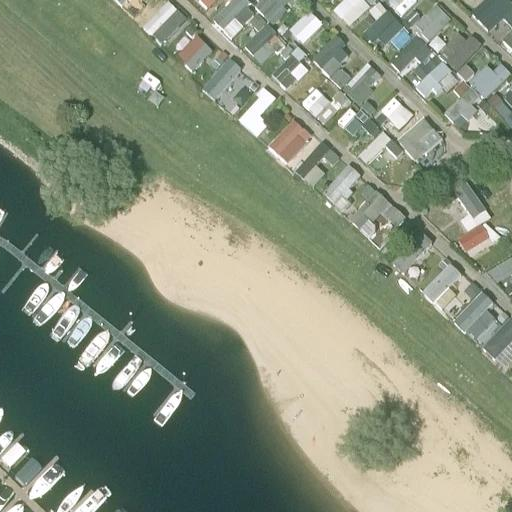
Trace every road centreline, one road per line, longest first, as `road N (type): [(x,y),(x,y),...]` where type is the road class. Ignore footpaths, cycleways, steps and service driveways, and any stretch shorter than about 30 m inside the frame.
road 1 (residential): [(399,206),(171,0)]
road 2 (residential): [(308,0),(464,155)]
road 3 (residential): [(511,311),(399,206)]
